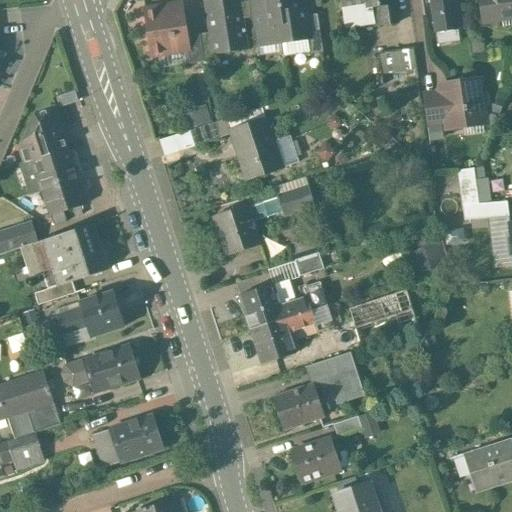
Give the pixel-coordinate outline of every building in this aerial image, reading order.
[(237,0),(206,0),(205,0),(211,33),(200,35),(203,61),(216,59),(215,55),(247,50),(242,20),(254,18),(252,2),(238,4),(237,0)] [(296,0),(262,0),(252,2),(254,18),(256,27),(274,24),(277,43),(307,39),(309,38),(306,16),(305,10),(298,11),(296,0)] [(393,0),(341,0),(346,28),(373,24),(374,27),(396,24),(393,6),(394,6),(393,0)] [(454,0),(431,0),(435,30),(458,27),(454,0)] [(511,0),(479,0),(482,22),(511,17),(511,0)] [(163,14),(162,7),(145,10),(152,55),(188,49),(189,49),(187,37),(183,11),(163,14)] [(318,15),(306,16),(309,38),(307,39),(310,55),(323,53),(318,15)] [(200,35),(187,37),(189,49),(188,49),(190,64),(204,62),(203,61),(200,35)] [(412,49),(380,54),(383,73),(415,68),(412,49)] [(478,80),(448,85),(449,91),(443,91),(447,124),(450,123),(450,125),(455,129),(464,128),(467,122),(467,121),(484,118),(482,108),(484,108),(485,106),(483,96),(482,95),(480,95),(478,80)] [(78,90),(59,96),(62,106),(81,101),(78,90)] [(438,94),(423,96),(427,126),(442,124),(438,94)] [(189,111),(194,127),(215,121),(210,104),(189,111)] [(54,108),(38,114),(21,149),(26,163),(34,160),(67,149),(54,108)] [(265,119),(232,130),(248,179),(282,168),(265,119)] [(168,156),(199,146),(194,130),(163,139),(168,156)] [(67,149),(34,160),(52,215),(55,226),(67,222),(64,212),(85,205),(67,149)] [(307,187),(278,197),(284,216),(314,206),(307,187)] [(507,202),(470,205),(465,220),(509,217),(507,202)] [(248,207),(214,218),(227,256),(261,244),(248,207)] [(32,223),(0,232),(0,254),(38,242),(32,223)] [(92,226),(35,244),(40,259),(33,261),(38,276),(48,273),(53,288),(80,280),(107,271),(92,226)] [(442,245),(421,246),(422,270),(443,269),(442,245)] [(53,288),(45,291),(49,302),(84,291),(80,280),(53,288)] [(273,285),(239,296),(251,330),(284,320),(280,306),(273,285)] [(406,290),(349,308),(362,348),(419,330),(406,290)] [(112,292),(81,302),(89,328),(91,336),(123,326),(112,292)] [(306,298),(280,306),(284,320),(311,311),(306,298)] [(327,306),(311,311),(314,323),(313,323),(317,334),(334,329),(327,306)] [(82,307),(58,315),(65,335),(89,328),(82,307)] [(311,311),(284,320),(288,331),(293,330),(313,323),(314,323),(311,311)] [(284,320),(251,330),(262,364),(295,354),(288,331),(284,320)] [(300,351),(293,330),(288,331),(294,352),(300,351)] [(130,346),(84,361),(95,393),(140,378),(130,346)] [(349,353),(307,367),(313,386),(320,405),(360,392),(354,372),(355,372),(349,353)] [(44,374),(0,388),(0,419),(8,417),(54,402),(44,374)] [(313,386),(273,398),(284,430),(324,418),(320,405),(313,386)] [(54,402),(8,417),(15,440),(35,434),(61,425),(54,402)] [(153,416),(110,430),(121,461),(163,447),(153,416)] [(359,417),(334,425),(339,439),(363,431),(359,417)] [(110,430),(94,435),(105,467),(121,461),(110,430)] [(331,440),(292,453),(302,484),(342,471),(331,440)] [(511,441),(511,440),(464,455),(476,490),(511,478),(511,441)] [(44,442),(3,451),(2,447),(0,447),(0,464),(17,461),(18,468),(49,461),(44,442)] [(369,484),(335,495),(340,511),(386,511),(385,508),(377,511),(369,484)] [(179,511),(176,501),(141,511),(179,511)]
